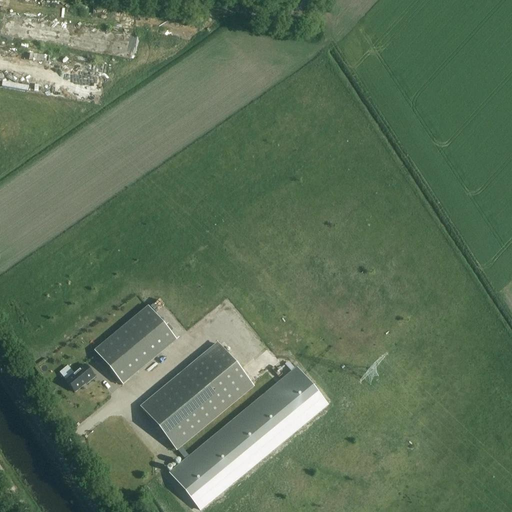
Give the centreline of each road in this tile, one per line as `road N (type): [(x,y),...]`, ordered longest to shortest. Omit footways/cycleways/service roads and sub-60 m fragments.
road 1 (tertiary): [(100,511),(0,359)]
road 2 (unclassified): [(188,0),(283,14),(303,0)]
